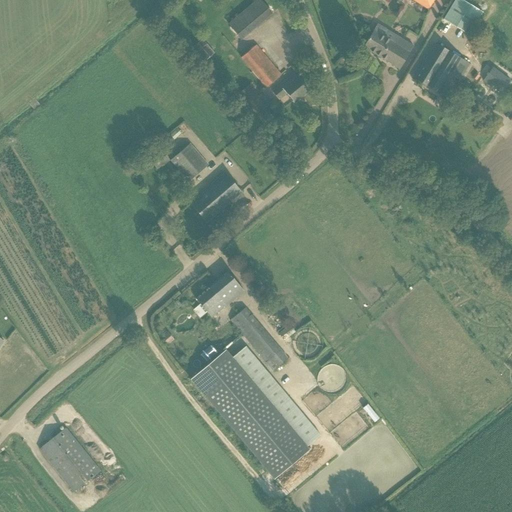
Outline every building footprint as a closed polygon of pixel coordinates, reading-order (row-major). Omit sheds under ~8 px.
[(259,0),(256,0),(251,5),(228,24),(241,39),(271,14),(259,0)] [(412,0),(428,9),(433,0),(412,0)] [(454,0),(443,19),(469,35),(482,13),(460,0),(454,0)] [(377,24),(368,39),(363,47),(399,69),(413,47),(377,24)] [(201,38),(187,50),(199,64),(214,52),(201,38)] [(435,43),(419,70),(414,78),(439,94),(454,71),(462,76),(469,64),(435,43)] [(256,45),(248,52),(241,58),(266,88),(281,75),(256,45)] [(492,68),(483,81),(491,87),(492,85),(501,92),(510,81),(492,68)] [(296,75),(281,88),(279,85),(271,91),(279,100),(286,94),(294,103),(308,91),(296,75)] [(236,96),(254,117),(266,107),(248,86),(236,96)] [(201,158),(189,145),(170,161),(188,181),(207,165),(201,158)] [(163,150),(149,159),(156,169),(169,160),(163,150)] [(498,154),(473,188),(482,195),(508,162),(498,154)] [(189,203),(199,215),(206,223),(241,192),(224,173),(202,192),(208,198),(201,204),(196,197),(189,203)] [(195,299),(202,306),(211,317),(223,307),(224,308),(244,291),(227,272),(195,299)] [(231,320),(272,370),(287,358),(245,308),(231,320)] [(245,346),(232,358),(225,350),(190,380),(274,480),(309,450),(306,447),(320,435),(245,346)] [(364,407),(374,422),(380,418),(370,403),(364,407)] [(39,449),(45,457),(74,492),(99,472),(65,429),(39,449)]
